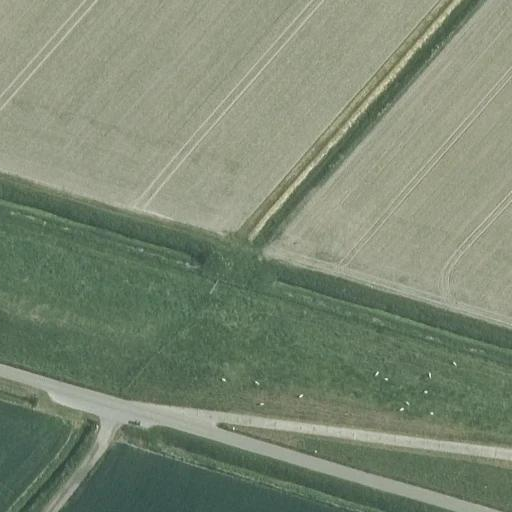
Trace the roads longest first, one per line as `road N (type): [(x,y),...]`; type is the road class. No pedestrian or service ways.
road 1 (unclassified): [(476,511),(114,405)]
road 2 (track): [(149,416),(237,418),(511,454)]
road 3 (residential): [(114,405),(80,472),(45,511)]
